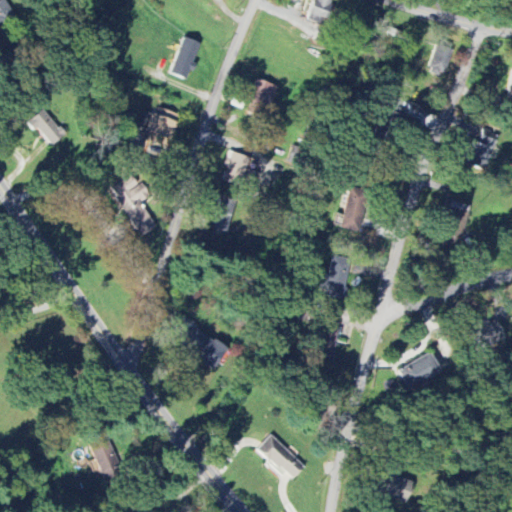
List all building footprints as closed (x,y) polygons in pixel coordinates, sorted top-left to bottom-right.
[(9,0),(0,0),(0,18),(8,19),(9,0)] [(311,0),(304,20),(322,27),(331,4),(320,0),(311,0)] [(310,40),(328,47),(333,33),(315,26),(310,40)] [(183,81),(197,45),(180,38),(166,75),(183,81)] [(425,71),(441,78),(451,52),(435,45),(425,71)] [(243,106),(266,113),(274,86),(254,81),(252,89),(249,88),(243,106)] [(402,118),(396,116),(402,101),(388,95),(375,127),(395,135),(402,118)] [(49,147),(63,136),(43,109),(25,123),(31,132),(35,129),(49,147)] [(153,117),(148,115),(142,133),(168,141),(177,116),(156,109),(153,117)] [(495,137),(481,131),(475,145),(468,142),(460,164),(481,173),(495,137)] [(219,181),(236,187),(247,160),(226,152),(221,167),(224,168),(219,181)] [(138,238),(154,227),(125,180),(108,190),(138,238)] [(335,232),(354,237),(366,197),(347,192),(335,232)] [(234,202),(215,196),(205,228),(224,234),(234,202)] [(457,251),(464,205),(446,202),(438,247),(457,251)] [(320,275),(317,290),(323,291),(321,298),(339,302),(348,261),(331,257),(326,276),(320,275)] [(176,346),(209,371),(224,351),(179,317),(169,330),(181,338),(176,346)] [(473,330),(466,333),(475,353),(503,340),(492,317),(471,326),(473,330)] [(311,361),(330,363),(335,324),(316,322),(311,361)] [(439,371),(445,365),(431,348),(425,354),(439,371)] [(437,375),(428,355),(395,370),(404,390),(437,375)] [(255,449),(289,481),(302,467),(267,436),(255,449)] [(87,450),(98,477),(119,468),(108,441),(87,450)] [(402,504),(409,483),(380,472),(373,493),(402,504)]
